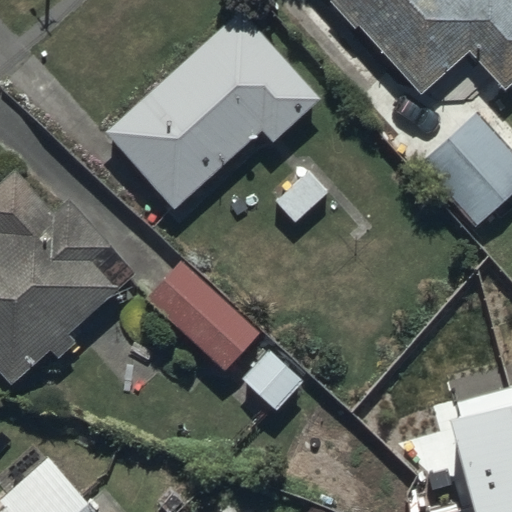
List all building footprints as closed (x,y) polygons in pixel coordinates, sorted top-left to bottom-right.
[(511,0),(332,0),(415,99),(467,56),(501,97),(511,87),(511,0)] [(241,17),(106,136),(173,212),(259,136),(269,147),(318,104),(241,17)] [(511,197),(511,156),(477,117),(419,169),(475,231),(511,197)] [(0,379),(10,392),(56,355),(63,364),(81,349),(71,337),(139,282),(75,203),(55,219),(20,175),(0,190),(0,379)] [(257,339),(180,265),(139,308),(216,381),(257,339)] [(304,387),(268,353),(241,382),(277,415),(304,387)] [(511,511),(511,404),(455,420),(480,511),(511,511)] [(92,511),(51,464),(1,508),(4,511),(92,511)]
